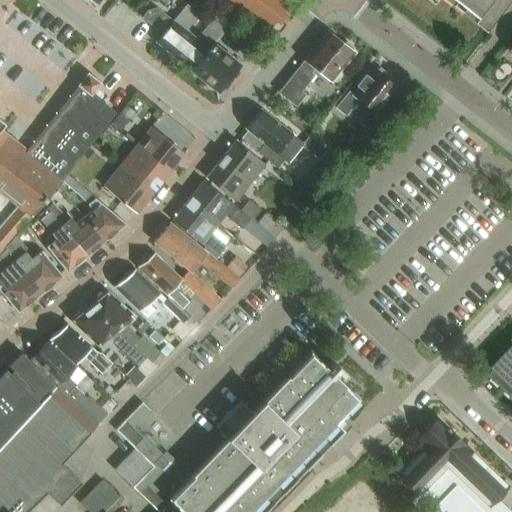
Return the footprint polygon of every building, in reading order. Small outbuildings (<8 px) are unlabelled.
[(281,26),(288,17),(284,13),(291,4),(286,0),(229,0),(269,32),(276,22),(281,26)] [(511,0),(448,0),(479,24),(489,32),(511,2),(511,0)] [(187,5),(173,23),(173,22),(157,42),(220,92),(240,66),(214,45),(230,24),(218,14),(197,41),(188,34),(202,16),(187,5)] [(354,53),(327,32),(279,93),(297,107),(306,96),(302,93),(315,76),(312,73),(316,69),(331,81),(337,82),(341,76),(340,72),(354,53)] [(349,92),(336,109),(346,117),(359,101),(371,110),(373,112),(374,113),(381,105),(397,85),(373,69),(369,74),(365,71),(354,85),(358,88),(352,95),(349,92)] [(95,94),(97,92),(99,90),(106,81),(93,70),(85,80),(84,82),(82,84),(84,85),(95,94)] [(79,84),(26,151),(28,153),(29,154),(47,168),(50,170),(61,179),(117,112),(83,86),(79,84)] [(126,107),(112,124),(119,130),(134,113),(126,107)] [(288,164),(304,145),(260,110),(245,129),(248,131),(242,139),(278,169),(284,161),(288,164)] [(373,112),(356,133),(368,142),(385,121),(374,113),(373,112)] [(29,154),(28,153),(26,151),(24,150),(30,143),(9,126),(3,133),(0,131),(0,191),(19,207),(32,217),(61,179),(50,170),(47,168),(43,172),(25,158),(29,154)] [(168,174),(184,155),(151,129),(136,148),(168,174)] [(306,147),(322,160),(327,154),(311,141),(306,147)] [(207,178),(237,202),(266,167),(235,142),(207,178)] [(151,195),(168,174),(136,148),(119,169),(151,195)] [(90,150),(84,157),(91,162),(96,155),(90,150)] [(135,214),(151,195),(119,169),(103,189),(135,214)] [(60,182),(62,183),(88,206),(91,212),(84,218),(105,242),(126,225),(65,175),(60,182)] [(237,225),(245,215),(246,215),(241,211),(204,182),(188,201),(218,226),(226,216),(237,225)] [(211,235),(218,226),(188,201),(172,221),(217,256),(225,246),(211,235)] [(245,215),(253,221),(261,210),(249,201),(241,211),(246,215),(245,215)] [(84,218),(76,225),(71,218),(67,221),(53,205),(46,210),(61,228),(87,258),(105,242),(84,218)] [(67,274),(87,258),(61,228),(46,210),(40,216),(41,217),(28,228),(67,274)] [(232,288),(239,280),(171,223),(154,243),(190,272),(199,261),(232,288)] [(323,237),(317,230),(304,242),(311,249),(323,237)] [(43,293),(61,278),(41,253),(32,259),(26,252),(28,251),(16,237),(6,248),(43,293)] [(0,292),(18,314),(43,293),(6,248),(0,254),(0,292)] [(182,309),(189,302),(174,288),(181,280),(180,280),(154,255),(137,268),(168,297),(182,309)] [(247,268),(235,258),(228,266),(240,276),(247,268)] [(190,317),(168,297),(165,299),(135,271),(115,288),(147,318),(156,311),(149,304),(157,298),(163,303),(162,304),(183,325),(190,317)] [(204,288),(196,295),(211,310),(219,302),(204,288)] [(132,319),(111,300),(106,294),(90,308),(111,327),(117,332),(132,347),(132,346),(151,364),(159,355),(141,337),(139,340),(124,326),(132,319)] [(117,332),(111,327),(90,308),(73,322),(99,346),(108,338),(122,351),(121,352),(137,367),(146,360),(132,346),(132,347),(117,332)] [(102,375),(112,365),(101,355),(96,353),(67,326),(49,341),(74,366),(83,357),(102,375)] [(154,332),(149,337),(158,345),(162,340),(154,332)] [(495,369),(489,375),(511,396),(511,338),(502,348),(507,352),(493,367),(495,369)] [(85,376),(74,366),(49,341),(44,345),(33,359),(60,384),(58,386),(98,424),(107,415),(88,396),(86,399),(74,387),(85,376)] [(21,353),(1,373),(0,373),(0,446),(29,416),(56,386),(21,353)] [(264,511),(344,430),(336,423),(358,399),(342,384),(347,379),(331,363),(326,369),(311,354),(253,412),(242,401),(224,420),(235,431),(228,438),(171,499),(183,511),(264,511)] [(125,376),(137,387),(146,378),(134,367),(125,376)] [(70,454),(98,425),(56,386),(29,416),(70,454)] [(152,466),(132,487),(141,495),(163,472),(162,470),(168,463),(162,457),(163,455),(134,427),(149,411),(142,403),(116,431),(134,448),(134,449),(152,466)] [(61,464),(70,454),(29,416),(0,446),(0,511),(28,511),(47,494),(60,506),(81,483),(61,464)] [(511,487),(451,431),(437,419),(417,440),(425,448),(398,477),(417,495),(411,502),(422,511),(511,511),(499,499),(511,487)] [(132,487),(152,466),(134,449),(114,470),(132,487)] [(87,511),(105,511),(119,498),(102,481),(79,503),(87,511)]
